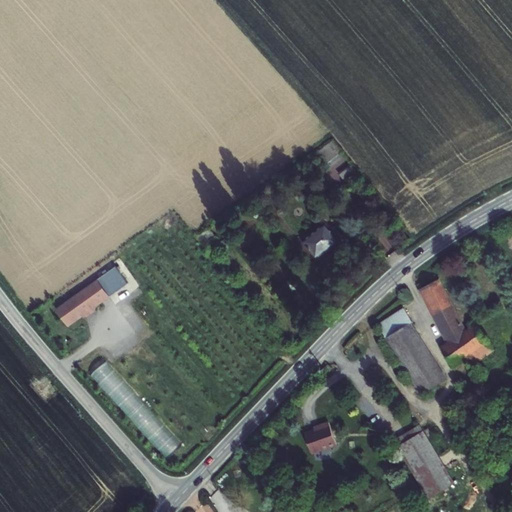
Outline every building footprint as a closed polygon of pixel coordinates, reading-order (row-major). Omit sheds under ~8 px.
[(326,164),(343,153),(333,140),(316,151),(326,164)] [(304,242),(317,258),(338,241),(325,225),(304,242)] [(68,326),(111,298),(99,278),(55,306),(68,326)] [(441,349),(454,366),(469,356),(475,364),(495,349),(476,324),(466,331),(439,279),(421,289),(449,343),(441,349)] [(404,309),(378,325),(386,338),(385,339),(421,395),(446,378),(411,324),(413,322),(404,309)] [(156,418),(150,424),(152,426),(145,433),(167,458),(182,445),(156,418)] [(336,445),(329,422),(319,426),(319,428),(305,433),(311,453),(336,445)] [(424,431),(420,425),(394,441),(398,447),(424,431)] [(424,431),(398,447),(429,499),(455,483),(424,431)]
